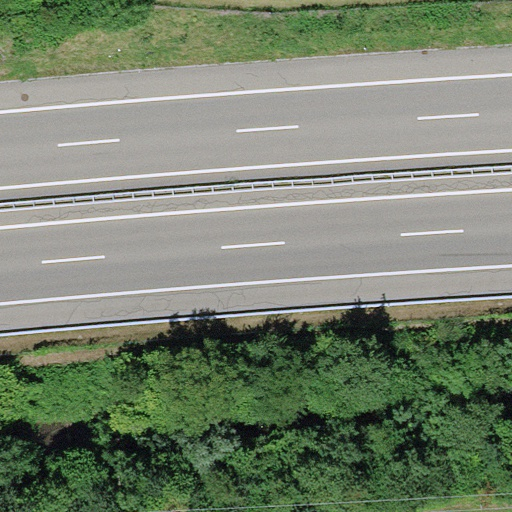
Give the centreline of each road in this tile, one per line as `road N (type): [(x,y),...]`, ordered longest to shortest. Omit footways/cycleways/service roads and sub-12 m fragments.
road 1 (motorway): [(0,269),(511,230)]
road 2 (motorway): [(511,110),(0,148)]
